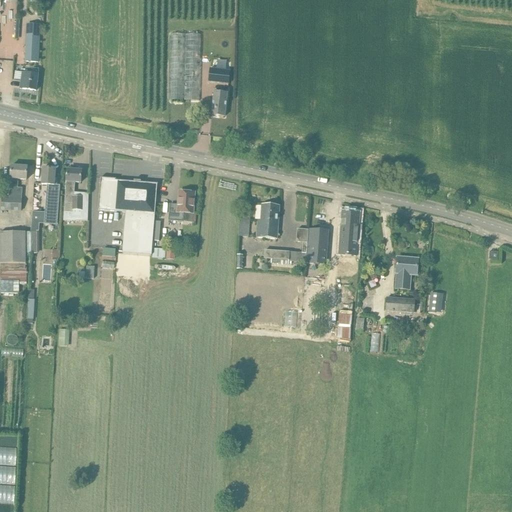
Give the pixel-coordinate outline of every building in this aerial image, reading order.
[(27,30),(25,62),(38,63),(40,31),(40,27),(27,26),(27,30)] [(201,35),(171,34),(169,100),(199,101),(201,35)] [(36,91),(38,74),(39,69),(31,69),(31,73),(22,72),(20,89),(36,91)] [(209,69),(208,83),(229,85),(230,71),(209,69)] [(214,91),(211,115),(225,117),(227,93),(214,91)] [(11,166),(10,179),(9,198),(2,197),(1,210),(21,211),(22,188),(17,188),(18,179),(26,180),(27,167),(11,166)] [(57,225),(57,224),(59,192),(60,186),(57,186),(57,178),(55,178),(55,169),(43,168),(42,185),(47,185),(44,224),(57,225)] [(66,183),(64,212),(72,213),(72,216),(88,216),(88,195),(82,194),(82,197),(74,197),(75,182),(81,183),(82,170),(80,170),(74,169),(74,170),(67,169),(66,182),(66,183)] [(116,180),(116,179),(100,178),(100,179),(101,179),(98,210),(125,212),(123,241),(152,244),(157,184),(158,185),(158,184),(141,183),(141,181),(139,181),(139,183),(135,182),(135,181),(134,181),(134,182),(115,180),(116,180)] [(183,213),(193,214),(195,193),(179,192),(178,205),(170,205),(168,221),(183,222),(183,213)] [(257,220),(256,237),(277,239),(279,206),(261,205),(260,220),(257,220)] [(343,211),(339,254),(356,255),(360,212),(343,211)] [(239,216),(238,237),(248,238),(250,217),(239,216)] [(306,263),(308,230),(297,229),(296,242),(302,243),(302,253),(264,250),(264,259),(271,259),(271,264),(288,265),(288,261),(306,263)] [(308,230),(306,263),(326,264),(328,232),(308,230)] [(31,263),(31,253),(31,232),(0,232),(0,263),(0,264),(0,294),(19,294),(19,285),(26,285),(26,263),(31,263)] [(114,258),(115,249),(104,248),(103,256),(114,258)] [(165,259),(165,249),(153,249),(152,258),(165,259)] [(489,251),(489,259),(498,260),(498,252),(489,251)] [(397,258),(396,274),(397,274),(396,288),(409,290),(410,275),(417,275),(418,259),(397,258)] [(94,279),(95,267),(86,267),(86,279),(94,279)] [(29,290),(27,315),(33,316),(35,290),(29,290)] [(386,298),(385,311),(414,314),(415,300),(386,298)] [(357,318),(356,332),(363,333),(364,319),(357,318)] [(59,330),(58,346),(68,347),(69,330),(59,330)] [(370,351),(378,351),(379,334),(371,333),(370,351)] [(7,348),(7,356),(22,356),(23,348),(7,348)] [(0,500),(13,502),(16,446),(0,445),(0,500)]
